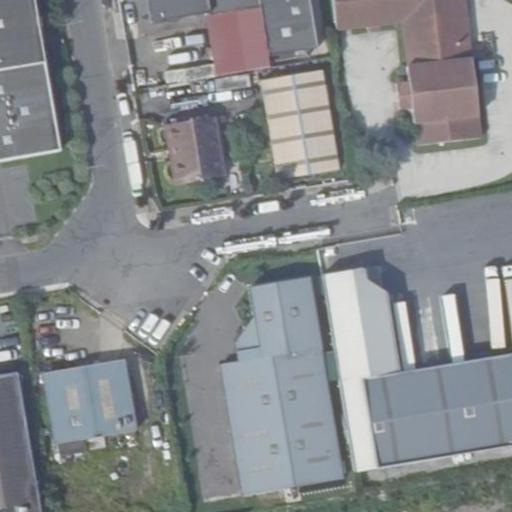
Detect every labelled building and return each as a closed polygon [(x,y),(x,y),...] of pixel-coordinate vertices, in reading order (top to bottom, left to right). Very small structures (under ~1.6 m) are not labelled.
[(0,0),(0,164),(60,153),(35,0),(0,0)] [(304,0),(141,0),(147,29),(206,22),(203,0),(253,0),(264,63),(313,56),(304,0)] [(327,0),(331,40),(398,33),(403,93),(406,120),(408,136),(411,136),(414,154),(476,148),(461,0),(327,0)] [(334,182),(320,86),(256,95),(272,192),(334,182)] [(393,122),(406,120),(403,93),(391,93),(393,122)] [(222,184),(212,128),(159,135),(168,192),(222,184)] [(511,460),(511,367),(402,385),(389,304),(371,307),(367,278),(322,285),(358,486),(380,482),(511,460)] [(237,367),(238,376),(222,379),(243,509),(346,491),(315,289),(252,300),(256,332),(239,360),(241,367),(237,367)] [(135,443),(123,372),(41,386),(53,456),(135,443)] [(0,511),(35,511),(16,387),(0,389),(0,511)]
